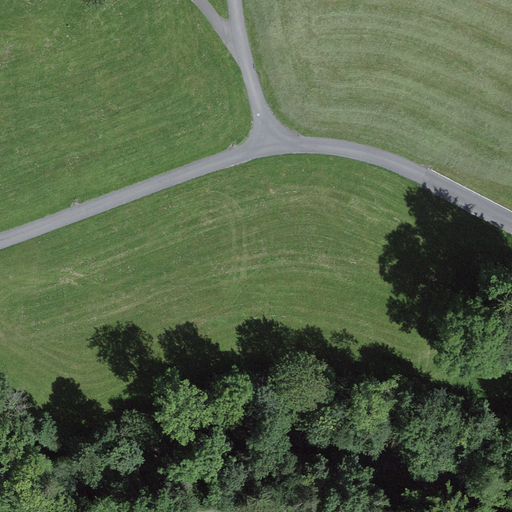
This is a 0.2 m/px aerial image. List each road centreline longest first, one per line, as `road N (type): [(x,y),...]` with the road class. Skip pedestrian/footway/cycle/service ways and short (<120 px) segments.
road 1 (unclassified): [(277,136),(0,241)]
road 2 (unclassified): [(511,212),(374,147),(277,136)]
road 3 (unclassified): [(277,136),(253,72),(240,0)]
